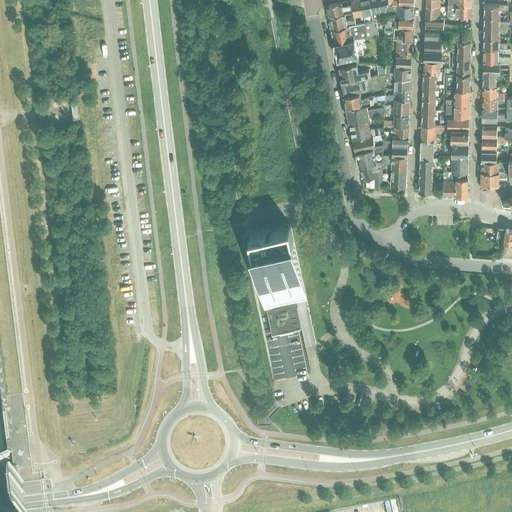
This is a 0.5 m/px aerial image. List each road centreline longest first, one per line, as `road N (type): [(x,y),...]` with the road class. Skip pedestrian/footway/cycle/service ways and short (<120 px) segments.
road 1 (secondary): [(150,0),(188,316)]
road 2 (residential): [(392,245),(355,216),(309,0)]
road 3 (residential): [(474,211),(477,0)]
road 4 (residential): [(421,0),(413,210)]
road 5 (secondary): [(372,460),(511,430)]
road 6 (secondary): [(231,457),(314,465),(372,460)]
road 7 (secondary): [(372,460),(233,436)]
road 8 (residential): [(511,270),(419,261),(392,245)]
